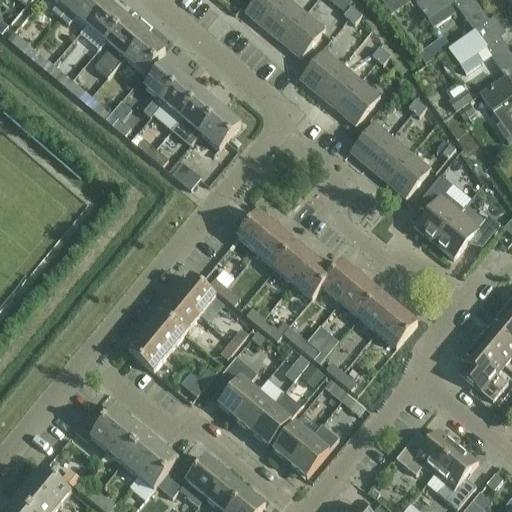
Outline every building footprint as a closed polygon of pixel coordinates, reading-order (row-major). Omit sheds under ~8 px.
[(50,0),(59,7),(52,15),(60,22),(79,0),(50,0)] [(107,6),(100,0),(79,0),(60,22),(69,29),(75,21),(86,31),(107,6)] [(283,0),(258,0),(244,17),(263,32),(288,3),(283,0)] [(377,0),(384,9),(396,0),(377,0)] [(391,19),(410,6),(405,0),(396,0),(384,9),(391,19)] [(426,0),(416,7),(433,32),(454,17),(447,7),(452,4),(474,35),(474,36),(489,25),(471,0),(426,0)] [(282,48),(306,18),(288,3),(263,32),(282,48)] [(105,47),(126,22),(107,6),(86,31),(105,47)] [(0,9),(0,22),(11,30),(17,22),(0,9)] [(343,20),(348,24),(356,15),(350,11),(343,20)] [(356,15),(348,24),(354,29),(361,20),(356,15)] [(282,48),(301,63),(325,34),(306,18),(282,48)] [(494,21),(489,25),(474,36),(474,35),(448,53),(465,78),(482,66),(475,56),(484,50),(506,81),(506,82),(511,77),(511,58),(495,35),(501,31),(494,21)] [(125,63),(146,38),(126,22),(105,47),(111,52),(94,72),(108,83),(125,63)] [(28,61),(34,54),(14,38),(8,45),(28,61)] [(165,55),(146,38),(125,63),(144,80),(165,55)] [(371,62),(377,66),(385,57),(379,52),(371,62)] [(34,54),(28,61),(40,71),(46,64),(34,54)] [(299,84),(318,100),(342,70),(324,55),(299,84)] [(385,57),(377,66),(383,71),(390,61),(385,57)] [(150,123),(155,117),(185,82),(166,67),(145,92),(156,102),(143,117),(150,123)] [(318,100),(337,115),(361,86),(342,70),(318,100)] [(60,75),(54,83),(66,93),(72,86),(60,75)] [(511,77),(506,82),(506,81),(480,99),(500,128),(495,131),(505,145),(510,142),(511,144),(511,124),(500,107),(511,98),(511,77)] [(185,82),(163,108),(174,117),(164,130),(171,136),(173,134),(203,98),(185,82)] [(72,86),(66,93),(79,103),(85,96),(72,86)] [(361,86),(337,115),(356,131),(380,101),(361,86)] [(465,94),(448,106),(456,116),(472,105),(465,94)] [(200,139),(221,113),(203,98),(173,134),(191,149),(200,139)] [(408,114),(414,118),(421,109),(415,104),(408,114)] [(99,108),(93,115),(106,125),(111,118),(99,108)] [(421,109),(414,118),(419,123),(427,113),(421,109)] [(221,113),(200,139),(219,155),(240,129),(221,113)] [(118,123),(112,131),(125,141),(131,134),(118,123)] [(350,156),(369,172),(393,143),(374,127),(350,156)] [(369,172),(387,187),(411,158),(393,143),(369,172)] [(137,151),(150,162),(156,154),(143,144),(137,151)] [(448,163),(455,154),(450,149),(442,159),(448,163)] [(156,154),(150,162),(162,172),(168,164),(156,154)] [(411,158),(387,187),(406,203),(430,174),(411,158)] [(182,168),(172,180),(191,195),(201,183),(182,168)] [(433,211),(416,232),(435,248),(458,220),(463,213),(456,207),(463,199),(452,190),(440,181),(422,203),(433,211)] [(458,220),(435,248),(454,264),(471,243),(482,252),(500,230),(488,220),(484,225),(466,210),(463,213),(458,220)] [(277,233),(258,217),(237,243),(256,259),(277,233)] [(277,233),(256,259),(274,274),(296,248),(277,233)] [(296,248),(274,274),(293,289),(314,263),(296,248)] [(333,279),(332,278),(314,263),(293,289),(312,305),(322,292),(333,279)] [(361,282),(342,266),(332,278),(333,279),(322,292),(340,307),(361,282)] [(190,281),(174,300),(200,321),(215,302),(190,281)] [(361,282),(340,307),(358,323),(380,297),(361,282)] [(215,283),(209,290),(221,301),(227,293),(215,283)] [(221,301),(234,311),(240,304),(227,293),(221,301)] [(282,296),(269,305),(278,318),(291,309),(282,296)] [(380,297),(358,323),(377,338),(398,312),(380,297)] [(174,300),(159,318),(184,340),(200,321),(174,300)] [(511,317),(504,311),(490,328),(511,346),(511,317)] [(398,312),(377,338),(396,354),(417,328),(398,312)] [(252,314),(246,321),(258,331),(264,324),(252,314)] [(159,318),(144,337),(169,358),(184,340),(159,318)] [(258,331),(271,342),(277,334),(264,324),(258,331)] [(315,325),(313,341),(328,343),(330,327),(315,325)] [(511,346),(490,328),(475,346),(504,370),(511,360),(511,346)] [(283,339),(289,344),(301,354),(307,347),(289,332),(283,339)] [(230,347),(238,353),(248,340),(241,334),(230,347)] [(260,351),(266,344),(257,336),(251,343),(260,351)] [(144,337),(128,356),(131,359),(153,377),(169,358),(144,337)] [(460,364),(466,368),(458,377),(492,406),(508,387),(497,378),(504,370),(475,346),(460,364)] [(220,359),(227,365),(238,353),(230,347),(220,359)] [(307,347),(301,354),(314,365),(319,358),(307,347)] [(304,375),(309,368),(301,360),(295,367),(304,375)] [(257,397),(249,390),(257,380),(236,362),(214,388),(227,399),(218,410),(235,424),(257,397)] [(197,386),(206,373),(194,365),(186,378),(197,386)] [(331,367),(325,375),(338,385),(344,378),(331,367)] [(312,382),(318,375),(309,368),(304,375),(312,382)] [(200,384),(207,390),(217,377),(210,371),(200,384)] [(344,378),(338,385),(350,395),(356,388),(344,378)] [(189,396),(197,402),(207,390),(200,384),(189,396)] [(342,406),(347,399),(330,385),(325,392),(342,406)] [(257,397),(235,424),(252,438),(274,411),(283,399),(267,386),(258,397),(257,397)] [(274,411),(252,438),(269,452),(291,425),(301,412),(284,398),(283,399),(274,411)] [(359,421),(364,414),(365,413),(357,407),(347,399),(342,406),(351,414),(359,421)] [(91,444),(106,456),(131,426),(115,413),(107,422),(96,413),(75,439),(87,449),(91,444)] [(131,426),(106,456),(122,469),(147,439),(131,426)] [(295,428),(272,455),(289,469),(312,442),(295,428)] [(306,483),(329,456),(339,445),(322,430),(312,442),(289,469),(306,483)] [(423,471),(434,480),(458,451),(439,434),(425,450),(414,441),(396,463),(415,480),(423,471)] [(147,439),(122,469),(138,482),(163,452),(147,439)] [(458,451),(434,480),(445,489),(438,498),(454,511),(459,511),(476,492),(465,483),(478,467),(458,451)] [(157,491),(179,465),(163,452),(138,482),(154,496),(157,491)] [(179,465),(157,491),(172,504),(179,495),(187,502),(199,511),(205,504),(226,479),(206,462),(196,474),(186,467),(184,470),(179,465)] [(41,472),(28,489),(56,511),(59,511),(71,497),(41,472)] [(230,511),(245,495),(226,479),(205,504),(215,511),(230,511)] [(495,479),(486,489),(494,496),(502,485),(495,479)] [(81,487),(75,493),(91,506),(96,500),(81,487)] [(56,511),(28,489),(15,504),(24,511),(56,511)] [(96,500),(91,506),(98,511),(112,511),(117,507),(101,494),(96,500)] [(230,511),(264,511),(265,511),(245,495),(230,511)] [(480,497),(472,506),(479,511),(488,511),(492,507),(480,497)]
